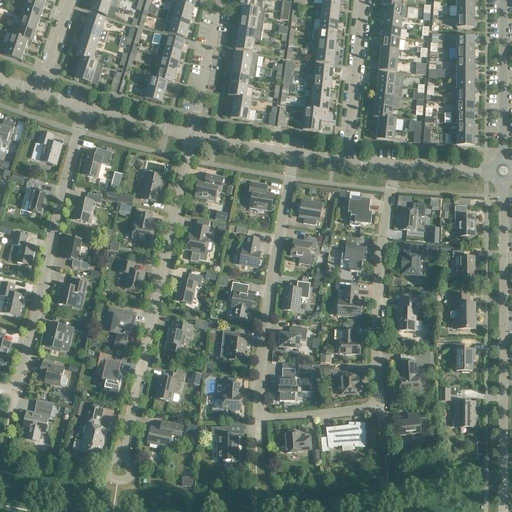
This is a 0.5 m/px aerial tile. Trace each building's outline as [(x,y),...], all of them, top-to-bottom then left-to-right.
[(46,0),(45,0),(27,0),(26,6),(42,11),(46,0)] [(257,0),(239,0),(238,7),(242,7),(256,9),(257,0)] [(322,0),(322,9),(339,11),(340,1),(340,0),(338,0),(322,0)] [(110,6),(94,1),(90,12),(107,17),(110,6)] [(171,1),(169,11),(191,18),(194,7),(177,3),(171,1)] [(282,2),(281,11),(289,12),(290,3),(282,2)] [(42,11),(26,6),(22,16),(39,21),(42,11)] [(385,6),(385,7),(384,17),(402,19),(406,19),(407,8),(400,7),(400,8),(385,6)] [(242,7),(240,18),(258,20),(264,21),(266,11),(259,10),(259,9),(256,9),(242,7)] [(474,7),(456,7),(456,17),(474,17),(474,7)] [(339,11),(322,9),(321,20),(338,22),(339,11)] [(191,18),(169,11),(166,22),(188,28),(191,18)] [(281,11),(280,20),(288,21),(289,12),(281,11)] [(106,20),(89,15),(86,25),(102,31),(106,20)] [(39,21),(22,16),(19,26),(36,32),(39,21)] [(402,19),(384,17),(383,28),(401,30),(402,19)] [(474,17),(456,17),(456,29),(474,29),(474,17)] [(258,20),(240,18),(239,28),(262,32),(264,21),(258,20)] [(338,22),(321,20),(319,31),(337,32),(338,22)] [(188,28),(166,22),(163,33),(186,39),(188,28)] [(108,33),(102,31),(86,25),(82,36),(99,41),(105,43),(108,33)] [(19,26),(16,36),(28,40),(28,41),(32,42),(36,32),(19,26)] [(128,39),(132,40),(135,29),(127,27),(124,37),(128,39)] [(262,32),(239,28),(237,39),(254,42),(261,43),(262,32)] [(401,30),(383,28),(382,39),(400,40),(401,30)] [(337,32),(319,31),(313,30),(312,41),(318,41),(336,43),(337,32)] [(11,34),(8,45),(24,51),(28,41),(28,40),(16,36),(11,34)] [(99,41),(82,36),(79,46),(96,51),(99,41)] [(162,36),(159,46),(182,53),(185,42),(162,36)] [(456,37),(456,49),(474,49),(474,37),(456,37)] [(254,42),(237,39),(235,50),(253,53),(254,42)] [(400,40),(382,39),(381,49),(398,51),(400,40)] [(336,43),(318,41),(317,52),(335,54),(336,43)] [(24,51),(8,45),(4,56),(21,61),(24,51)] [(96,51),(79,46),(75,56),(81,58),(92,62),(92,61),(96,51)] [(182,53),(159,46),(156,57),(162,58),(179,63),(182,53)] [(398,51),(381,49),(380,60),(397,62),(398,51)] [(474,49),(456,49),(456,59),(474,59),(474,49)] [(335,54),(317,52),(316,63),(333,65),(335,54)] [(258,57),(235,53),(233,64),(256,68),(258,57)] [(81,58),(78,68),(95,74),(100,75),(104,65),(98,63),(92,61),(92,62),(81,58)] [(179,63),(162,58),(159,69),(176,73),(179,63)] [(474,70),(474,59),(456,59),(456,70),(474,70)] [(397,62),(380,60),(379,71),(396,73),(397,62)] [(256,68),(233,64),(231,75),(249,78),(255,79),(256,68)] [(416,64),(415,75),(425,76),(426,65),(416,64)] [(333,68),(315,66),(314,77),(332,79),(333,68)] [(95,74),(78,68),(74,79),(91,84),(95,74)] [(159,69),(156,79),(167,82),(167,83),(173,84),(176,73),(159,69)] [(474,81),(474,70),(456,70),(456,81),(474,81)] [(445,71),(429,71),(429,80),(445,80),(445,71)] [(396,76),(378,74),(377,85),(395,87),(396,76)] [(249,78),(231,75),(230,86),(247,88),(249,78)] [(150,77),(148,88),(165,93),(167,83),(167,82),(156,79),(150,77)] [(332,79),(314,77),(313,88),(331,90),(332,79)] [(114,78),(110,90),(116,92),(120,80),(116,79),(114,78)] [(127,82),(123,81),(119,93),(125,95),(129,83),(127,82)] [(474,92),(474,81),(456,81),(456,92),(474,92)] [(395,87),(377,85),(376,96),(393,98),(395,87)] [(247,88),(230,86),(228,97),(234,98),(234,97),(246,99),(247,88)] [(165,93),(148,88),(145,99),(162,104),(165,93)] [(331,90),(313,88),(312,99),(329,101),(331,90)] [(474,103),(474,92),(456,92),(456,103),(474,103)] [(393,98),(376,96),(375,107),(392,109),(393,98)] [(234,97),(234,98),(232,108),(250,111),(252,100),(246,99),(234,97)] [(312,99),(311,109),(311,110),(322,111),(328,112),(329,101),(312,99)] [(474,113),(474,103),(456,103),(456,113),(474,113)] [(392,109),(375,107),(374,118),(379,119),(379,118),(391,119),(392,109)] [(250,111),(232,108),(231,119),(248,122),(250,111)] [(305,108),(304,120),(321,122),(322,111),(311,110),(311,109),(305,108)] [(474,124),(474,113),(456,113),(451,113),(451,124),(456,124),(474,124)] [(270,114),(268,126),(274,127),(276,115),(272,114),(270,114)] [(283,116),(279,115),(277,128),(284,129),(285,116),(283,116)] [(379,118),(379,119),(377,129),(395,131),(396,119),(391,119),(379,118)] [(7,146),(6,144),(10,130),(13,130),(15,123),(4,120),(2,127),(0,126),(0,154),(1,152),(3,152),(5,151),(7,146)] [(321,122),(304,120),(302,131),(320,133),(321,122)] [(474,135),(474,124),(456,124),(456,135),(474,135)] [(395,131),(377,129),(376,140),(394,142),(395,131)] [(36,144),(31,159),(55,166),(62,146),(52,143),(54,136),(41,132),(38,144),(36,144)] [(474,146),(474,135),(456,135),(451,135),(451,146),(474,146)] [(100,164),(109,166),(112,153),(98,150),(96,155),(94,156),(88,155),(83,174),(84,176),(97,179),(100,164)] [(12,172),(10,181),(23,185),(25,176),(12,172)] [(115,172),(112,187),(119,188),(123,174),(115,172)] [(141,199),(157,203),(163,177),(147,174),(141,199)] [(207,175),(205,183),(199,181),(195,197),(206,199),(207,201),(212,202),(213,201),(215,201),(216,194),(218,195),(220,194),(223,179),(207,175)] [(28,182),(26,188),(34,190),(28,212),(42,215),(48,194),(38,191),(39,185),(41,180),(30,177),(28,183),(28,182)] [(264,210),(270,211),(273,195),(265,194),(263,192),(264,186),(251,184),(248,199),(250,201),(251,201),(250,208),(257,209),(256,211),(258,213),(262,214),(263,212),(264,210)] [(228,186),(227,194),(234,195),(235,188),(228,186)] [(340,191),(338,207),(345,208),(346,192),(340,191)] [(73,220),(88,223),(93,203),(100,204),(102,197),(88,194),(86,201),(78,199),(73,220)] [(133,198),(120,196),(118,203),(132,205),(133,198)] [(371,225),(372,213),(369,212),(370,200),(359,199),(359,202),(349,201),(348,214),(351,214),(350,226),(360,227),(361,224),(371,225)] [(317,220),(319,221),(322,205),(302,201),(301,206),(299,206),(298,212),(300,213),(299,218),(304,218),(303,224),(316,226),(317,220)] [(401,230),(416,231),(417,217),(424,218),(425,205),(413,204),(412,211),(402,210),(401,230)] [(474,237),(474,217),(467,217),(467,207),(455,207),(455,229),(456,230),(458,230),(458,237),(466,237),(468,238),(472,238),(474,237)] [(132,239),(151,243),(154,227),(150,227),(152,216),(139,213),(137,224),(135,223),(132,239)] [(217,213),(215,221),(227,223),(228,215),(217,213)] [(186,239),(185,246),(186,248),(186,250),(193,252),(193,254),(192,254),(190,261),(198,263),(199,261),(206,262),(208,253),(210,254),(212,252),(214,244),(212,242),(208,241),(208,239),(206,239),(209,228),(207,228),(208,222),(198,220),(195,233),(196,233),(196,237),(189,235),(188,237),(186,239)] [(213,222),(212,226),(218,228),(217,231),(226,233),(228,226),(213,222)] [(248,235),(249,230),(237,227),(236,233),(248,235)] [(431,228),(430,243),(438,244),(439,228),(431,228)] [(12,246),(19,247),(15,263),(30,266),(35,247),(25,245),(27,236),(15,233),(12,246)] [(362,262),(365,262),(367,249),(357,248),(357,245),(355,245),(355,239),(332,236),(330,247),(346,249),(345,255),(342,255),(340,268),(350,269),(350,272),(361,274),(362,262)] [(258,262),(259,262),(261,254),(258,253),(260,240),(247,237),(245,250),(242,250),(239,265),(258,269),(259,266),(257,266),(258,262)] [(307,243),(303,243),(293,241),(290,256),(300,258),(299,264),(313,267),(315,257),(310,256),(311,249),(316,250),(318,239),(308,237),(307,243)] [(90,264),(78,262),(82,240),(69,238),(65,259),(73,261),(72,267),(88,271),(90,264)] [(111,242),(110,251),(118,253),(120,244),(111,242)] [(402,257),(401,270),(402,270),(402,275),(419,276),(421,254),(421,245),(404,244),(404,253),(403,257),(402,257)] [(427,246),(426,253),(438,254),(438,246),(427,246)] [(459,283),(474,284),(474,258),(464,258),(464,252),(452,252),(452,258),(459,258),(459,266),(457,266),(457,275),(459,275),(459,283)] [(109,253),(108,260),(113,261),(115,259),(116,254),(109,253)] [(124,289),(140,292),(144,273),(133,270),(134,263),(122,261),(119,273),(125,274),(127,277),(124,289)] [(175,301),(192,305),(196,285),(201,286),(203,277),(189,274),(188,281),(179,279),(177,288),(178,289),(178,292),(177,292),(175,301)] [(59,305),(74,308),(77,294),(84,295),(87,283),(74,280),(72,287),(63,285),(59,305)] [(300,298),(308,299),(310,284),(297,282),(297,289),(285,288),(283,310),(298,312),(300,298)] [(3,313),(18,317),(23,296),(13,294),(15,286),(2,283),(0,292),(0,296),(6,298),(3,313)] [(245,293),(246,286),(233,283),(230,300),(231,301),(233,302),(231,309),(236,310),(234,317),(245,319),(246,312),(251,312),(254,296),(246,295),(245,293)] [(338,317),(360,319),(362,301),(356,301),(357,298),(358,298),(358,289),(344,288),(343,300),(339,299),(338,309),(339,309),(338,317)] [(436,302),(437,294),(425,293),(424,301),(436,302)] [(454,330),(474,330),(474,319),(473,319),(473,311),(474,311),(474,305),(473,305),(473,297),(454,297),(454,312),(453,312),(451,313),(450,315),(450,317),(451,319),(453,320),(454,320),(454,330)] [(398,332),(414,332),(416,299),(403,299),(402,309),(399,309),(399,315),(398,323),(399,323),(398,332)] [(115,347),(128,349),(134,321),(131,320),(132,314),(110,309),(107,321),(114,323),(111,333),(118,334),(115,347)] [(92,323),(79,320),(76,332),(90,335),(92,323)] [(186,338),(190,339),(193,327),(173,323),(172,331),(167,330),(166,336),(168,336),(165,351),(179,354),(180,347),(184,347),(186,338)] [(45,346),(61,350),(66,327),(50,324),(45,346)] [(300,341),(306,341),(307,329),(292,328),(291,335),(280,334),(279,348),(299,350),(300,341)] [(350,355),(360,355),(360,341),(353,341),(353,339),(354,339),(354,331),(342,331),(342,341),(339,341),(339,355),(345,355),(346,356),(348,356),(350,355)] [(221,353),(222,353),(222,358),(228,359),(228,360),(243,362),(245,347),(246,347),(246,341),(235,339),(236,333),(223,332),(221,353)] [(11,344),(2,342),(1,339),(2,334),(0,333),(0,364),(5,366),(11,344)] [(470,372),(472,372),(472,358),(474,358),(474,351),(464,351),(464,345),(452,345),(452,351),(456,351),(456,372),(461,372),(461,374),(470,374),(470,372)] [(430,353),(418,354),(418,362),(420,364),(430,363),(430,353)] [(118,377),(118,375),(121,363),(106,360),(102,381),(106,382),(104,389),(119,392),(122,378),(118,377)] [(420,392),(419,376),(416,376),(416,362),(401,363),(402,377),(399,377),(400,393),(410,393),(410,397),(412,399),(418,398),(420,396),(420,392)] [(59,387),(60,386),(63,387),(66,386),(67,380),(66,377),(62,376),(64,369),(42,363),(39,375),(46,376),(45,383),(59,387)] [(278,387),(278,394),(280,394),(280,402),(297,403),(297,394),(298,394),(298,387),(295,387),(295,370),(295,364),(282,364),(282,380),(280,380),(280,387),(278,387)] [(299,366),(299,374),(319,374),(319,366),(299,366)] [(332,366),(320,366),(320,374),(333,374),(332,366)] [(172,402),(174,393),(181,394),(185,376),(173,373),(172,380),(160,377),(155,399),(172,402)] [(194,373),(191,385),(199,386),(201,375),(194,373)] [(358,390),(359,390),(358,377),(357,377),(357,373),(340,373),(341,395),(358,395),(358,390)] [(223,394),(223,401),(216,400),(215,402),(214,407),(216,409),(222,409),(241,411),(242,396),(239,396),(239,384),(236,384),(227,383),(226,395),(223,394)] [(450,389),(440,390),(440,401),(450,401),(450,389)] [(76,402),(73,416),(82,418),(86,404),(76,402)] [(452,428),(474,428),(474,404),(455,404),(455,419),(452,419),(452,428)] [(40,432),(45,433),(48,420),(50,420),(52,410),(39,407),(37,415),(27,413),(23,429),(29,430),(27,440),(38,442),(40,432)] [(85,420),(88,421),(80,452),(87,454),(87,456),(92,457),(93,455),(100,457),(106,431),(98,429),(103,410),(88,407),(85,420)] [(65,409),(64,417),(70,418),(72,410),(65,409)] [(422,440),(421,434),(420,426),(425,425),(424,413),(411,415),(412,421),(399,423),(401,436),(411,435),(412,441),(422,440)] [(159,422),(158,429),(151,428),(148,439),(150,441),(149,444),(169,448),(171,440),(174,438),(181,440),(184,427),(159,422)] [(188,423),(186,436),(196,438),(198,426),(188,423)] [(365,449),(365,444),(366,433),(364,433),(365,424),(356,424),(355,427),(346,427),(326,429),(328,448),(355,445),(355,448),(365,449)] [(225,428),(211,428),(211,436),(218,436),(218,448),(218,461),(224,461),(224,462),(226,464),(230,464),(232,462),(232,461),(238,461),(238,435),(225,435),(225,428)] [(301,451),(311,450),(310,438),(303,438),(303,439),(300,439),(300,433),(297,433),(295,431),(289,432),(287,434),(284,434),(286,454),(301,453),(301,451)] [(331,467),(323,468),(324,475),(331,474),(331,467)]
